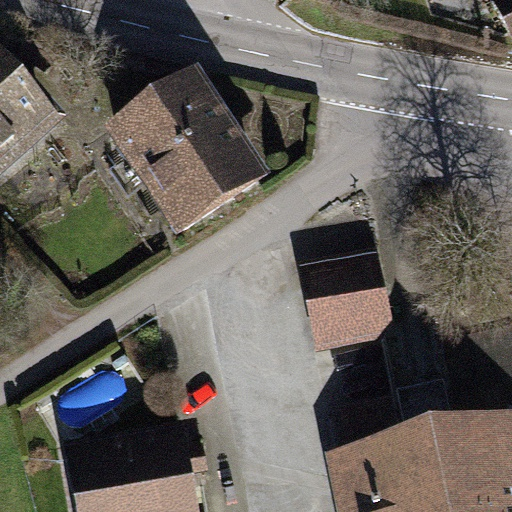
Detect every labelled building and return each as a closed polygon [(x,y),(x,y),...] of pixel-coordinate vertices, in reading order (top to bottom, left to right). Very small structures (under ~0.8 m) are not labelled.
[(511,0),(493,0),(511,39),(511,0)] [(0,160),(45,123),(0,70),(0,160)] [(194,88),(118,139),(181,232),(257,182),(194,88)] [(382,334),(377,260),(309,272),(324,345),(382,334)] [(511,328),(442,343),(457,443),(510,433),(505,384),(511,382),(511,328)] [(511,511),(511,442),(510,433),(457,443),(404,454),(395,409),(345,420),(363,511),(511,511)] [(191,511),(179,441),(72,460),(81,511),(191,511)]
